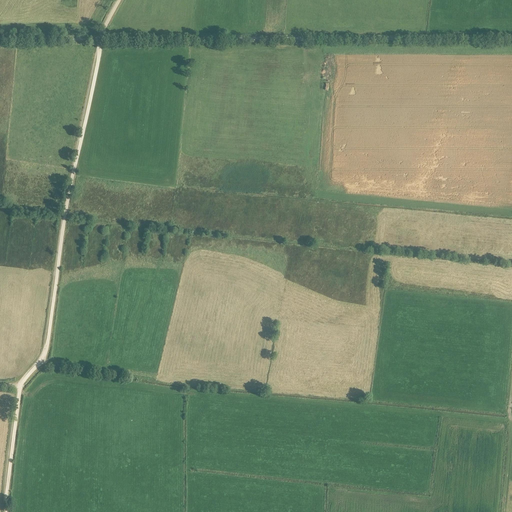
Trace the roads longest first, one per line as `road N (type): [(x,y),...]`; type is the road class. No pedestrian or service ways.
road 1 (unclassified): [(0,38),(511,37)]
road 2 (track): [(20,386),(43,359),(100,39),(121,0)]
road 3 (track): [(7,511),(20,386)]
road 4 (track): [(511,390),(502,511)]
